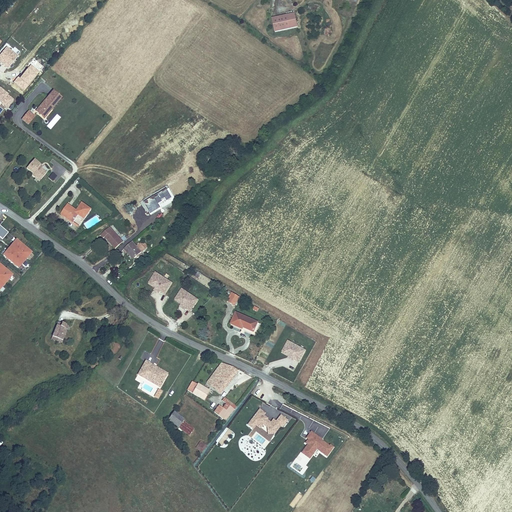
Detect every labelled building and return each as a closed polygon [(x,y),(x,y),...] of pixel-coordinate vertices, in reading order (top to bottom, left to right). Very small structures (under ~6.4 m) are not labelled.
[(272,19),(275,33),(298,29),(295,15),(272,19)] [(0,63),(8,69),(18,57),(6,47),(0,54),(0,63)] [(62,98),(54,90),(46,99),(47,100),(45,103),(44,102),(36,111),(42,115),(46,110),(49,113),(62,98)] [(35,116),(29,111),(23,119),(29,124),(35,116)] [(47,127),(51,130),(60,117),(56,114),(47,127)] [(42,168),(36,162),(29,171),(35,176),(34,177),(38,180),(39,178),(43,182),(49,175),(44,171),(41,169),(42,168)] [(48,177),(53,182),(57,176),(53,172),(48,177)] [(67,203),(60,213),(73,221),(78,214),(84,218),(91,208),(82,202),(77,209),(67,203)] [(0,238),(2,240),(8,233),(0,225),(0,238)] [(129,241),(116,226),(107,234),(110,237),(111,236),(122,248),(129,241)] [(155,245),(148,238),(145,242),(151,248),(155,245)] [(15,240),(2,256),(18,270),(32,254),(15,240)] [(140,258),(151,248),(145,242),(142,244),(138,240),(133,245),(130,248),(140,258)] [(174,282),(155,271),(148,284),(167,295),(174,282)] [(200,299),(182,287),(175,300),(192,311),(200,299)] [(232,293),(226,301),(234,306),(239,297),(232,293)] [(241,314),(236,326),(249,331),(251,329),(260,332),(264,323),(241,314)] [(53,316),(45,335),(57,340),(65,320),(53,316)] [(306,348),(288,339),(281,353),(300,361),(306,348)] [(169,372),(144,358),(136,375),(160,388),(169,372)] [(206,384),(219,395),(236,376),(226,367),(222,371),(219,368),(206,384)] [(184,385),(191,390),(196,384),(189,378),(184,385)] [(191,390),(201,398),(206,392),(196,384),(191,390)] [(233,416),(237,410),(224,400),(222,403),(225,405),(221,411),(217,408),(213,414),(223,423),(230,414),(233,416)] [(288,421),(279,414),(273,423),(264,416),(266,414),(258,408),(246,425),(253,431),(256,426),(273,437),(280,427),(283,429),(288,421)] [(183,419),(174,410),(167,418),(176,426),(181,421),(183,419)] [(181,421),(176,426),(184,435),(189,429),(181,421)] [(223,446),(231,431),(227,429),(219,444),(223,446)] [(300,453),(310,460),(316,450),(327,457),(334,447),(310,432),(303,444),(305,445),(300,453)] [(195,448),(202,453),(207,445),(200,441),(195,448)]
